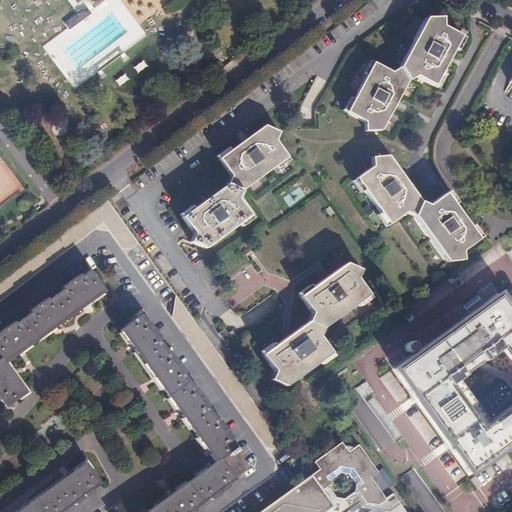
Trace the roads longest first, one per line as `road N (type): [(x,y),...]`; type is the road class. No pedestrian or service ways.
road 1 (residential): [(0,257),(337,0)]
road 2 (residential): [(147,298),(122,301),(91,330),(174,450),(172,463),(85,511)]
road 3 (residential): [(147,298),(267,468),(211,511)]
road 4 (residential): [(511,15),(442,147),(443,164),(488,224),(511,221)]
road 5 (residential): [(0,314),(104,236),(147,298)]
road 6 (unknown): [(281,93),(366,223)]
